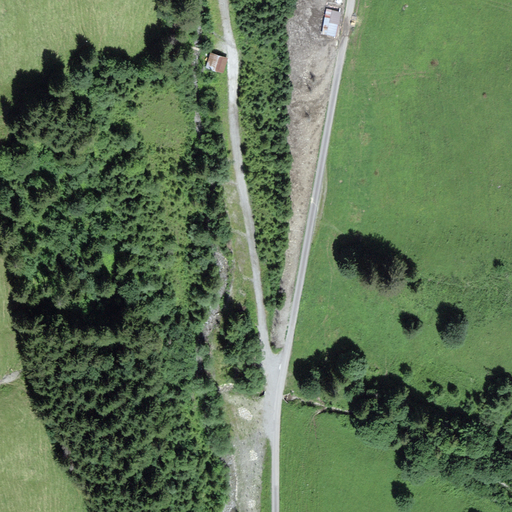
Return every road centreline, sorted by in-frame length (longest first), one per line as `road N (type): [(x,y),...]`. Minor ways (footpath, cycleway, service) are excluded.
road 1 (unclassified): [(274,511),(276,405),(350,0)]
road 2 (track): [(276,405),(225,0)]
